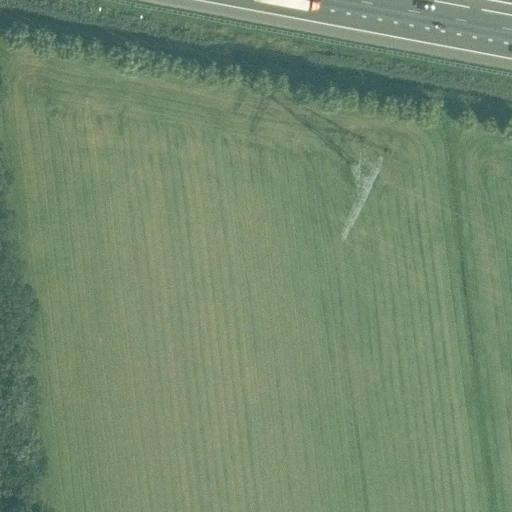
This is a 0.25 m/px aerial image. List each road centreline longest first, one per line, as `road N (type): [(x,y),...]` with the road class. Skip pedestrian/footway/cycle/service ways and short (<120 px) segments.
road 1 (track): [(23,511),(0,306)]
road 2 (motorway): [(380,0),(511,24)]
